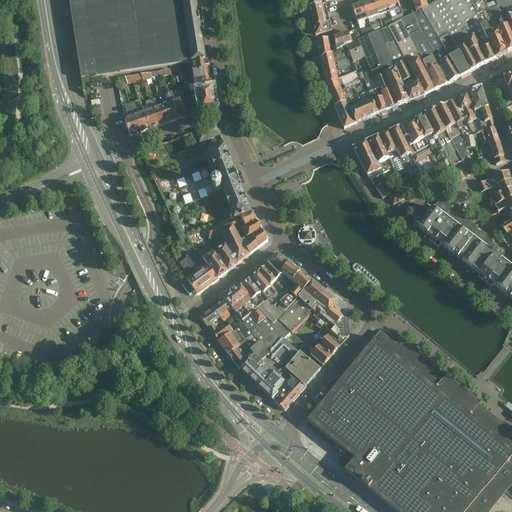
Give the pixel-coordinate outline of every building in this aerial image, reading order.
[(68,0),(81,79),(87,78),(87,75),(90,75),(91,78),(189,62),(205,60),(204,51),(195,0),(68,0)] [(384,0),(375,0),(373,1),(378,16),(389,12),(384,0)] [(396,0),(384,0),(389,12),(400,9),(396,0)] [(428,0),(415,0),(412,1),(416,12),(423,10),(432,6),(431,7),(428,0)] [(432,5),(432,6),(470,73),(478,69),(457,29),(466,25),(485,65),(495,59),(469,0),(441,0),(440,1),(432,5)] [(469,0),(495,59),(507,53),(489,11),(483,0),(469,0)] [(489,11),(507,53),(507,54),(511,51),(511,39),(495,0),(494,0),(497,7),(489,11)] [(495,0),(511,39),(511,11),(507,0),(495,0)] [(373,1),(363,4),(368,20),(378,16),(373,1)] [(368,20),(363,4),(352,8),(357,23),(368,20)] [(324,5),(309,8),(313,27),(324,25),(324,23),(329,22),(327,17),(322,19),(320,10),(325,9),(324,5)] [(432,6),(423,10),(460,78),(467,74),(467,73),(469,72),(469,73),(470,73),(432,6)] [(416,14),(414,15),(417,22),(415,23),(449,84),(460,78),(423,10),(416,12),(416,14)] [(402,14),(391,19),(393,25),(401,21),(404,19),(402,14)] [(413,15),(407,18),(415,32),(409,35),(436,90),(449,84),(415,23),(417,22),(414,15),(413,15)] [(404,19),(401,21),(409,35),(415,32),(407,18),(404,19)] [(384,23),(386,28),(388,27),(393,25),(391,19),(384,23)] [(401,21),(393,25),(388,27),(423,97),(424,96),(436,90),(409,35),(401,21)] [(324,25),(313,27),(315,36),(326,33),(331,31),(329,22),(324,23),(324,25)] [(457,29),(478,69),(485,65),(466,25),(457,29)] [(386,28),(378,32),(381,38),(381,39),(393,67),(394,69),(408,102),(409,102),(409,103),(423,97),(388,27),(386,28)] [(370,43),(381,39),(381,38),(378,32),(367,37),(370,43)] [(336,37),(334,38),(335,47),(336,52),(346,47),(351,44),(347,33),(336,37)] [(351,44),(346,47),(353,63),(364,58),(371,73),(371,74),(364,77),(364,75),(357,78),(359,83),(363,82),(368,94),(369,94),(373,103),(378,115),(388,111),(397,107),(383,74),(383,75),(370,43),(367,37),(361,40),(357,41),(351,44)] [(383,75),(383,74),(397,107),(408,102),(408,103),(408,102),(394,69),(393,67),(381,39),(370,43),(383,75)] [(317,45),(320,60),(331,55),(328,40),(317,45)] [(332,55),(331,55),(320,60),(326,86),(335,82),(356,74),(354,67),(353,63),(346,47),(336,52),(333,54),(332,55)] [(205,60),(189,62),(191,72),(209,70),(207,60),(205,60)] [(209,70),(191,72),(193,82),(191,82),(191,83),(193,83),(194,82),(211,79),(209,70)] [(355,74),(341,80),(345,90),(359,84),(359,83),(357,78),(355,74)] [(511,76),(503,80),(503,81),(498,83),(496,87),(505,108),(511,105),(511,104),(511,76)] [(193,83),(191,83),(192,84),(194,84),(195,91),(194,92),(195,91),(212,88),(211,79),(194,82),(193,83)] [(341,80),(335,82),(341,92),(345,100),(357,124),(370,118),(365,107),(367,106),(360,89),(359,84),(345,90),(341,80)] [(335,82),(326,86),(329,97),(341,92),(335,82)] [(363,82),(359,83),(359,84),(360,89),(367,106),(365,107),(370,118),(378,115),(373,103),(369,94),(368,94),(363,82)] [(195,91),(194,92),(194,93),(197,93),(198,101),(214,97),(212,88),(195,91)] [(482,91),(466,98),(474,114),(488,109),(482,91)] [(341,92),(329,97),(330,98),(336,112),(344,130),(357,124),(345,100),(341,92)] [(172,94),(168,95),(177,120),(186,117),(183,107),(180,100),(175,102),(172,94)] [(167,105),(161,107),(168,123),(177,120),(168,95),(165,96),(167,100),(165,100),(167,105)] [(214,97),(198,101),(200,112),(215,107),(214,97)] [(455,103),(472,137),(473,139),(479,136),(478,135),(483,133),(481,128),(477,121),(474,114),(466,98),(455,103)] [(154,100),(149,102),(158,127),(168,123),(161,107),(157,109),(154,100)] [(143,113),(143,114),(149,130),(158,127),(149,102),(146,103),(147,106),(142,108),(143,113)] [(134,103),(129,105),(140,133),(149,130),(143,114),(138,115),(134,103)] [(445,107),(459,136),(450,141),(457,155),(461,163),(463,166),(464,169),(460,172),(464,179),(474,172),(465,155),(466,150),(475,147),(473,139),(472,137),(455,103),(445,107)] [(190,104),(183,107),(186,117),(193,114),(190,104)] [(140,133),(129,105),(124,106),(126,114),(130,113),(132,117),(124,120),(129,137),(140,133)] [(436,111),(450,141),(459,136),(445,107),(436,111)] [(488,109),(474,114),(477,121),(481,128),(483,133),(485,133),(494,130),(492,122),(488,109)] [(461,163),(457,155),(450,141),(436,111),(424,117),(442,150),(438,152),(446,167),(447,169),(451,167),(461,163)] [(424,116),(414,121),(433,155),(429,157),(435,170),(429,173),(430,175),(446,167),(438,152),(442,150),(424,117),(424,116)] [(414,121),(406,125),(428,173),(429,173),(435,170),(429,157),(433,155),(414,121)] [(199,144),(221,136),(216,125),(195,133),(199,144)] [(406,125),(398,129),(415,165),(416,168),(421,178),(428,173),(406,125)] [(389,133),(402,162),(406,174),(407,173),(416,168),(415,165),(398,129),(389,133)] [(485,133),(488,143),(490,147),(499,144),(494,130),(485,133)] [(389,133),(379,138),(388,161),(392,167),(396,178),(406,174),(402,162),(389,133)] [(488,143),(485,133),(483,133),(478,135),(479,136),(481,145),(488,143)] [(379,138),(368,143),(378,165),(385,162),(387,169),(392,167),(388,161),(379,138)] [(378,165),(368,143),(353,150),(367,176),(369,180),(382,175),(381,171),(378,165)] [(499,144),(490,147),(492,156),(502,154),(499,144)] [(222,190),(234,221),(251,214),(225,145),(207,152),(219,182),(214,184),(213,187),(214,191),(217,192),(222,190)] [(502,154),(492,156),(495,166),(504,163),(502,154)] [(416,168),(407,173),(408,175),(413,187),(423,182),(421,178),(416,168)] [(432,179),(423,183),(428,192),(436,187),(452,177),(448,171),(432,179)] [(464,179),(460,172),(454,175),(459,182),(464,179)] [(491,199),(494,197),(511,189),(511,186),(511,185),(510,181),(507,173),(477,186),(481,194),(487,191),(491,199)] [(382,200),(391,194),(386,181),(374,188),(382,200)] [(511,189),(494,197),(497,205),(494,206),(497,213),(501,212),(508,209),(505,202),(511,198),(511,189)] [(393,206),(405,199),(402,193),(389,199),(393,206)] [(508,209),(501,212),(507,224),(511,221),(511,217),(511,215),(511,214),(511,198),(505,202),(508,209)] [(432,211),(427,207),(421,215),(416,211),(410,219),(490,279),(488,282),(511,300),(511,264),(510,267),(502,260),(504,257),(504,256),(504,255),(503,254),(502,253),(501,253),(500,253),(500,254),(499,254),(498,254),(499,253),(496,250),(497,248),(491,243),(492,242),(491,240),(482,233),(479,233),(477,231),(477,229),(467,221),(465,222),(464,223),(456,217),(457,215),(457,212),(442,201),(439,201),(432,211)] [(208,241),(214,237),(232,227),(235,233),(256,223),(251,214),(234,221),(229,222),(229,221),(204,231),(208,241)] [(501,228),(500,229),(496,230),(502,239),(511,233),(511,214),(511,215),(511,217),(511,221),(507,224),(502,227),(501,228)] [(232,227),(214,237),(221,250),(214,255),(228,273),(267,242),(256,223),(235,233),(232,227)] [(303,244),(303,243),(306,244),(309,244),(311,243),(312,241),(313,239),(313,236),(312,234),(310,232),(310,229),(303,230),(303,232),(302,232),(301,234),(300,237),(301,239),(302,242),(301,242),(303,244)] [(511,233),(502,239),(502,240),(506,246),(507,245),(509,247),(511,244),(511,233)] [(197,251),(207,266),(218,281),(228,273),(214,255),(206,244),(197,251)] [(267,265),(264,268),(275,281),(282,275),(281,274),(289,264),(275,253),(265,263),(267,265)] [(190,257),(186,260),(207,288),(218,281),(207,266),(201,271),(190,257)] [(186,260),(179,264),(188,277),(182,282),(182,286),(189,296),(194,292),(197,296),(207,288),(186,260)] [(281,274),(282,275),(286,277),(293,283),(300,273),(289,264),(281,274)] [(258,274),(269,287),(275,281),(264,268),(258,274)] [(281,301),(274,307),(282,315),(294,303),(303,293),(312,282),(300,273),(293,283),(296,286),(289,294),(281,301)] [(258,274),(250,280),(268,300),(274,307),(281,301),(272,290),(269,287),(258,274)] [(249,281),(241,287),(251,301),(260,294),(249,281)] [(278,319),(273,325),(272,326),(275,330),(285,341),(284,340),(291,333),(292,334),(309,318),(323,303),(320,300),(326,293),(312,282),(303,293),(294,303),(282,315),(278,319)] [(242,309),(249,316),(258,325),(266,318),(257,308),(251,301),(241,287),(231,295),(240,306),(238,308),(240,310),(242,309)] [(323,303),(309,318),(328,335),(331,332),(336,326),(346,315),(345,308),(326,293),(320,300),(323,303)] [(242,309),(240,310),(238,308),(240,306),(231,295),(224,301),(231,309),(232,309),(239,317),(242,321),(249,316),(242,309)] [(257,308),(266,318),(273,325),(278,319),(282,315),(274,307),(268,300),(264,304),(264,303),(257,308)] [(213,309),(212,309),(219,318),(222,323),(223,323),(225,322),(224,321),(230,316),(227,312),(231,309),(224,301),(213,309)] [(222,323),(219,318),(212,309),(199,319),(208,330),(213,327),(216,331),(219,329),(217,327),(222,323)] [(336,326),(331,332),(340,332),(339,339),(336,341),(341,345),(347,338),(348,338),(348,337),(348,336),(348,335),(346,315),(336,326)] [(266,318),(258,325),(249,316),(242,321),(244,323),(243,324),(249,332),(254,336),(227,356),(237,369),(245,362),(253,356),(249,352),(274,331),(275,330),(272,326),(273,325),(266,318)] [(208,330),(208,331),(218,343),(229,335),(233,332),(225,322),(223,323),(222,323),(217,327),(219,329),(216,331),(213,327),(208,330)] [(229,335),(218,343),(227,356),(254,336),(249,332),(243,324),(233,332),(229,335)] [(103,335),(109,330),(105,326),(104,327),(102,328),(99,331),(103,335)] [(245,362),(237,369),(271,401),(278,394),(276,392),(278,390),(281,386),(284,384),(280,380),(287,372),(285,371),(300,354),(285,342),(285,341),(275,330),(274,331),(249,352),(253,356),(245,362)] [(498,421),(494,418),(469,398),(464,394),(450,382),(441,375),(400,340),(395,346),(380,333),(336,388),(308,422),(336,445),(354,460),(349,466),(345,471),(379,500),(384,503),(394,511),(483,511),(507,483),(508,482),(508,481),(511,484),(511,432),(511,433),(508,430),(509,430),(504,426),(498,421)] [(327,337),(320,345),(321,345),(319,347),(331,357),(340,347),(327,337)] [(321,345),(320,345),(314,339),(311,342),(318,348),(310,356),(323,367),(331,357),(319,347),(321,345)] [(169,366),(176,360),(169,352),(162,357),(169,366)] [(285,371),(287,372),(306,389),(305,388),(319,371),(300,354),(285,371)] [(280,380),(284,384),(288,387),(298,397),(306,389),(287,372),(280,380)] [(282,394),(280,393),(279,395),(280,396),(291,405),(298,397),(288,387),(284,384),(281,386),(286,390),(282,394)] [(278,394),(271,401),(284,413),(291,405),(280,396),(279,395),(280,393),(278,390),(276,392),(278,394)]
